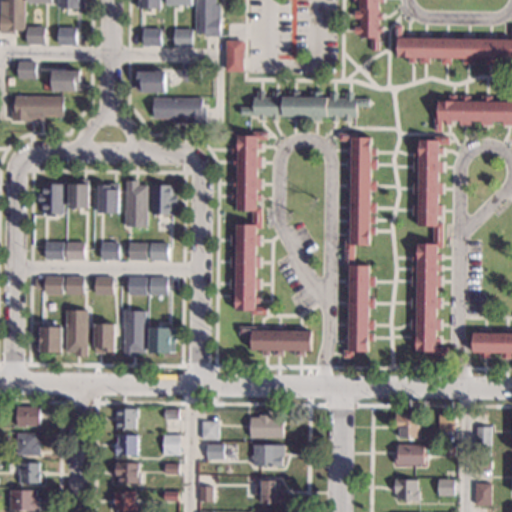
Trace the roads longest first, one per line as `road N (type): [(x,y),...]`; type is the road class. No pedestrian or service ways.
road 1 (residential): [(511,386),(0,382)]
road 2 (residential): [(330,312),(331,162),(322,145),(301,140),(284,152),(279,224),(330,312)]
road 3 (residential): [(21,161),(13,383)]
road 4 (residential): [(202,384),(202,168)]
road 5 (residential): [(511,165),(502,145),(479,143),(463,153),(458,238),(488,209)]
road 6 (residential): [(202,168),(179,153),(44,153),(21,161)]
road 7 (residential): [(454,386),(458,238)]
road 8 (residential): [(77,511),(79,383)]
road 9 (residential): [(338,511),(340,386)]
